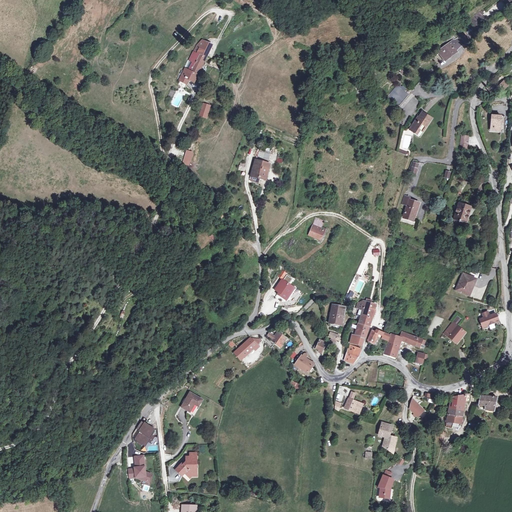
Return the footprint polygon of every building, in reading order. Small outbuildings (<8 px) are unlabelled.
[(479,13),(468,21),(474,28),(486,18),(479,13)] [(446,60),(456,52),(462,45),(457,38),(439,51),(446,60)] [(200,65),(204,58),(210,45),(200,41),(195,46),(180,76),(193,83),(200,65)] [(184,87),(188,80),(180,76),(180,75),(178,74),(176,80),(178,81),(177,83),(184,87)] [(360,88),(363,84),(364,84),(358,78),(353,82),(359,88),(360,88)] [(505,82),(498,90),(502,94),(509,85),(505,82)] [(368,90),(363,84),(360,88),(364,93),(368,90)] [(398,85),(393,91),(405,100),(409,95),(405,91),(407,89),(403,86),(401,88),(398,85)] [(405,100),(393,91),(388,96),(400,106),(405,100)] [(205,117),(209,106),(202,104),(199,115),(205,117)] [(421,131),(423,132),(432,119),(423,113),(418,122),(416,121),(413,126),(416,128),(413,132),(418,135),(421,131)] [(492,115),(491,129),(501,129),(502,116),(492,115)] [(463,140),(461,151),(468,152),(470,141),(463,140)] [(182,164),(189,166),(193,152),(186,150),(182,164)] [(257,154),(255,160),(267,163),(270,153),(259,150),(257,155),(257,154)] [(267,163),(255,160),(254,166),(255,166),(251,181),(258,183),(260,178),(265,180),(268,169),(269,169),(270,164),(267,163)] [(414,163),(411,173),(416,175),(419,164),(414,163)] [(408,206),(404,218),(414,221),(419,203),(409,200),(410,198),(405,196),(402,204),(408,206)] [(468,214),(470,214),(472,207),(459,203),(455,219),(467,223),(469,217),(468,216),(468,214)] [(322,227),(324,221),(316,218),(309,235),(321,240),(326,229),(322,227)] [(456,291),(467,295),(471,285),(474,286),(477,280),(463,274),(456,291)] [(286,275),(283,279),(289,283),(292,278),(286,275)] [(277,294),(285,299),(293,287),(282,279),(275,290),(278,292),(277,294)] [(293,287),(285,299),(287,300),(295,288),(293,287)] [(359,323),(370,326),(376,310),(375,309),(376,305),(372,304),(368,302),(364,301),(358,304),(357,307),(357,308),(363,310),(359,323)] [(333,305),(330,324),(341,326),(343,318),(344,318),(346,308),(333,305)] [(499,320),(497,313),(490,316),(488,311),(483,313),(484,318),(480,319),(484,328),(487,327),(488,324),(495,322),(498,323),(499,320)] [(383,317),(377,330),(385,333),(389,326),(390,322),(383,317)] [(458,317),(454,322),(458,326),(462,320),(458,317)] [(454,331),(449,337),(457,344),(466,333),(458,326),(454,322),(450,327),(454,331)] [(369,329),(370,326),(359,323),(356,335),(353,334),(350,343),(362,346),(364,338),(366,338),(369,329)] [(444,333),(449,337),(454,331),(450,327),(444,333)] [(385,333),(377,330),(376,332),(373,331),(371,334),(368,341),(374,344),(376,340),(378,337),(388,341),(389,341),(390,336),(385,334),(385,333)] [(281,348),(288,338),(278,331),(272,341),(281,348)] [(420,338),(418,338),(402,332),(400,337),(391,334),(390,336),(389,341),(384,355),(396,359),(402,341),(408,343),(410,344),(415,346),(420,348),(422,343),(424,344),(426,341),(420,338)] [(251,338),(235,353),(241,360),(254,349),(255,350),(259,346),(258,346),(251,338)] [(313,349),(316,351),(317,349),(320,350),(319,352),(323,354),(327,343),(320,341),(318,345),(316,344),(313,349)] [(345,361),(354,364),(359,357),(362,350),(350,345),(345,361)] [(416,362),(419,363),(423,364),(424,359),(425,355),(418,353),(416,362)] [(300,358),(298,361),(296,365),(309,374),(315,364),(306,358),(307,356),(306,354),(304,354),(303,356),(302,355),(300,358)] [(289,386),(298,390),(300,384),(292,381),(289,386)] [(194,398),(189,395),(182,407),(191,412),(195,404),(199,407),(203,400),(195,396),(194,398)] [(466,400),(467,395),(452,398),(450,409),(464,411),(466,400)] [(486,406),(486,410),(495,411),(497,397),(481,396),(479,406),(486,406)] [(349,399),(345,408),(360,414),(363,404),(349,399)] [(411,409),(413,411),(418,417),(424,411),(417,403),(413,399),(412,404),(411,409)] [(448,418),(447,421),(446,427),(452,427),(453,422),(461,424),(463,416),(461,416),(462,411),(464,412),(464,411),(450,409),(448,418)] [(142,422),(137,430),(141,432),(136,440),(138,442),(137,443),(141,446),(143,444),(146,446),(149,442),(151,439),(150,438),(151,436),(155,430),(145,424),(142,422)] [(389,438),(390,436),(392,429),(393,426),(383,423),(380,435),(386,437),(389,438)] [(470,423),(468,427),(477,431),(479,426),(470,423)] [(397,438),(390,436),(389,438),(386,437),(383,447),(394,453),(397,438)] [(182,465),(176,471),(182,477),(184,474),(190,479),(197,471),(194,469),(196,466),(196,458),(190,458),(186,458),(186,463),(183,466),(182,465)] [(135,472),(128,472),(129,481),(136,480),(148,484),(150,476),(145,474),(143,462),(135,463),(136,470),(135,472)] [(381,487),(380,497),(389,498),(390,491),(390,489),(394,480),(390,478),(384,475),(379,487),(381,487)]
